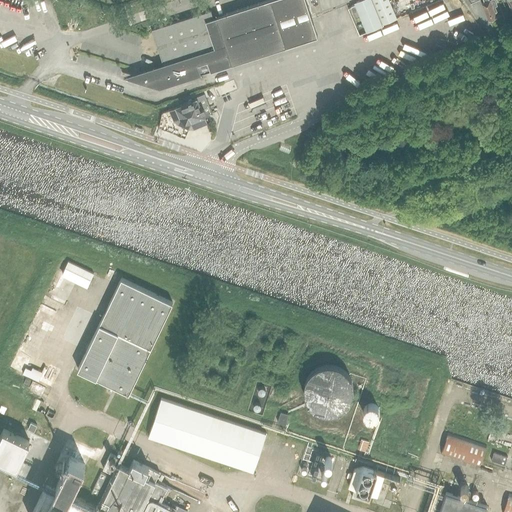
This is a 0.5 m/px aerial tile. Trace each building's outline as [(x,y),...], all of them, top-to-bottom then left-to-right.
[(211,10),(152,29),(163,64),(149,68),(123,77),(160,88),(202,74),(198,64),(208,61),(211,71),(317,37),(305,0),(265,0),(213,17),(211,10)] [(368,30),(382,24),(396,18),(388,0),(360,0),(356,2),(368,30)] [(494,0),(490,0),(489,0),(483,0),(484,3),(482,4),(488,20),(496,17),(494,12),(496,11),(494,6),(497,5),(494,0)] [(361,16),(356,5),(351,7),(356,18),(361,16)] [(211,90),(214,99),(219,97),(216,88),(211,90)] [(197,99),(175,108),(180,119),(191,123),(205,118),(212,115),(212,114),(207,102),(204,94),(196,97),(197,99)] [(59,286),(62,288),(68,275),(92,286),(98,271),(71,260),(59,286)] [(137,393),(176,299),(123,276),(83,370),(137,393)] [(339,411),(355,402),(362,386),(359,380),(360,377),(354,367),(335,359),(317,369),(308,388),(312,395),(309,397),(315,408),(322,404),(339,411)] [(259,469),(271,429),(165,397),(153,437),(259,469)] [(383,401),(365,405),(368,417),(386,413),(383,401)] [(281,420),(288,423),(292,413),(285,410),(281,420)] [(25,466),(37,435),(11,426),(10,428),(5,426),(0,439),(0,452),(20,460),(20,466),(18,466),(17,468),(16,479),(23,481),(32,482),(45,487),(46,487),(48,481),(59,482),(47,477),(38,474),(38,478),(31,477),(32,469),(25,466)] [(451,432),(444,454),(483,466),(489,445),(451,432)] [(507,457),(494,452),(491,460),(504,465),(507,457)] [(343,454),(331,455),(331,459),(324,460),(324,464),(318,465),(319,474),(329,473),(329,461),(343,460),(343,454)] [(357,459),(353,484),(366,487),(371,462),(357,459)] [(357,488),(355,495),(373,501),(375,494),(357,488)] [(511,511),(511,494),(506,511),(491,511),(494,501),(449,490),(442,511),(511,511)]
